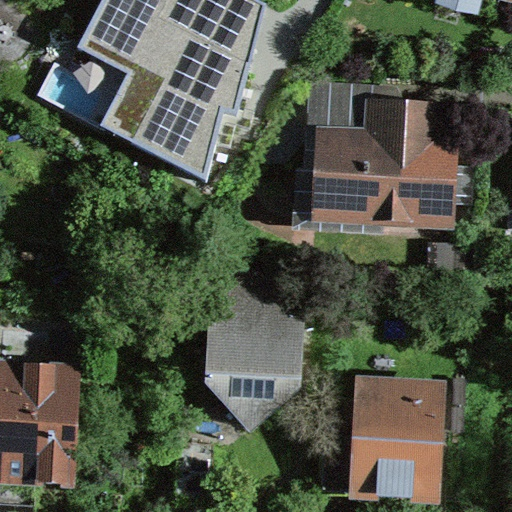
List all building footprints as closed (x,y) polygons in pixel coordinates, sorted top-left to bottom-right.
[(104,0),(70,67),(51,59),(33,98),(206,185),(214,171),(217,112),(240,115),(254,64),(272,4),(263,0),(104,0)] [(321,136),(317,219),(452,226),(457,142),(439,141),(440,110),(373,106),(371,138),(321,136)] [(252,429),(296,389),(299,293),(263,292),(264,280),(217,279),(214,387),(252,429)] [(0,480),(79,482),(83,372),(1,369),(0,405),(0,480)] [(438,499),(444,389),(362,385),(361,404),(356,495),(438,499)] [(322,493),(356,495),(361,404),(326,402),(322,493)] [(215,504),(217,443),(178,442),(176,502),(215,504)]
